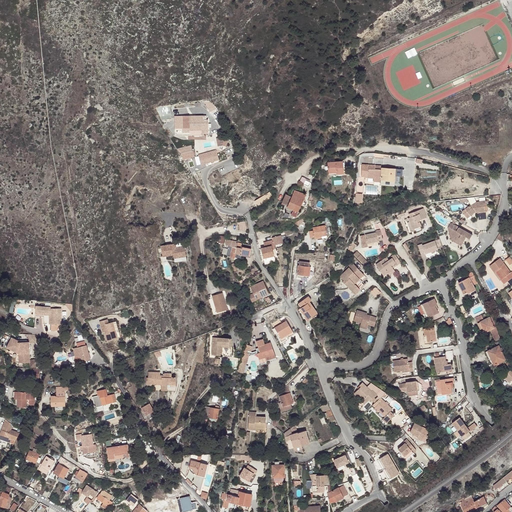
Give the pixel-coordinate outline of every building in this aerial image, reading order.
[(216,106),(213,102),(204,99),(205,102),(209,109),(216,106)] [(171,105),(155,108),(162,119),(172,117),(171,105)] [(182,128),(184,128),(189,128),(189,130),(195,130),(204,130),(208,130),(208,120),(193,120),(189,120),(189,116),(181,116),(182,128)] [(216,149),(198,154),(200,164),(219,159),(216,149)] [(194,156),(193,151),(179,154),(183,159),(194,156)] [(395,168),(381,167),(381,172),(375,171),(375,159),(363,158),(361,161),(360,166),(362,166),(361,177),(364,177),(366,178),(367,179),(373,179),(373,182),(394,184),(395,175),(395,169),(395,168)] [(327,162),(328,173),(336,172),(336,174),(344,173),(343,168),(342,168),(342,166),(343,166),(343,161),(327,162)] [(291,196),(286,194),(282,202),(287,205),(287,206),(293,209),(291,215),(296,217),(301,204),(306,194),(294,189),(291,196)] [(257,205),(273,198),(270,192),(255,200),(257,205)] [(462,212),(466,216),(469,213),(471,215),(475,212),(477,212),(478,213),(486,212),(485,206),(487,206),(486,201),(476,202),(477,205),(474,205),(472,207),(470,206),(462,212)] [(408,218),(409,222),(412,229),(414,229),(421,226),(419,222),(418,223),(418,221),(419,221),(426,218),(423,209),(409,214),(410,217),(408,218)] [(455,224),(453,223),(452,222),(448,229),(452,239),(462,246),(463,244),(454,238),(452,233),(454,229),(452,229),(455,224)] [(473,236),(455,224),(452,229),(454,229),(452,233),(454,238),(463,244),(467,238),(470,240),(473,236)] [(310,238),(314,237),(314,236),(320,235),(321,236),(327,235),(325,225),(313,227),(313,231),(309,231),(310,238)] [(375,233),(365,235),(367,243),(382,240),(380,230),(375,232),(375,233)] [(263,258),(274,255),(272,248),(271,245),(274,244),(283,242),(281,235),(272,237),(273,239),(263,242),(264,247),(261,248),(263,258)] [(241,254),(249,255),(251,248),(250,248),(242,246),(241,246),(240,247),(236,247),(236,245),(237,243),(235,243),(235,241),(226,239),(225,245),(228,245),(226,255),(234,258),(239,260),(241,254)] [(422,243),(422,242),(417,244),(420,252),(425,251),(426,254),(438,249),(434,239),(422,243)] [(170,245),(160,248),(163,258),(173,255),(174,259),(186,255),(184,245),(176,247),(172,248),(170,245)] [(380,259),(375,263),(383,274),(387,271),(388,272),(394,268),(393,266),(400,261),(395,253),(381,262),(380,259)] [(274,255),(263,258),(264,263),(275,261),(274,255)] [(500,258),(490,266),(495,273),(498,270),(503,278),(501,279),(504,284),(511,277),(511,271),(511,272),(500,258)] [(353,284),(363,274),(351,263),(343,270),(344,271),(338,277),(342,281),(341,282),(351,292),(356,287),(353,284)] [(298,265),(297,274),(309,275),(310,267),(298,265)] [(478,283),(472,271),(466,275),(468,278),(460,283),(463,289),(462,290),(464,294),(468,292),(469,294),(476,290),(473,285),(478,283)] [(365,277),(363,274),(353,284),(356,287),(365,277)] [(262,282),(250,288),(253,293),(248,296),(252,302),(256,300),(256,299),(268,293),(262,282)] [(375,298),(381,292),(375,287),(370,292),(375,298)] [(227,309),(223,298),(222,292),(212,296),(217,312),(227,309)] [(309,314),(314,311),(310,306),(312,305),(309,301),(311,300),(308,296),(298,303),(301,307),(300,308),(303,312),(302,312),(308,320),(312,317),(309,314)] [(431,299),(422,304),(428,317),(438,313),(434,306),(431,299)] [(428,317),(422,304),(420,305),(426,318),(428,317)] [(61,308),(51,308),(51,307),(35,307),(35,315),(50,315),(50,324),(51,324),(51,330),(57,330),(60,324),(61,324),(61,308)] [(363,315),(363,313),(355,311),(353,322),(360,323),(360,326),(367,327),(367,325),(374,327),(376,318),(366,315),(363,315)] [(481,315),(475,318),(477,323),(478,323),(480,322),(483,328),(485,332),(491,329),(495,341),(497,340),(501,339),(496,327),(497,327),(492,317),(490,318),(490,317),(484,320),(481,315)] [(99,321),(101,325),(102,324),(104,331),(107,340),(117,338),(113,321),(108,322),(107,318),(99,321)] [(293,331),(287,321),(274,328),(281,338),(293,331)] [(423,329),(424,336),(426,335),(427,342),(436,341),(434,327),(423,329)] [(293,331),(281,338),(280,339),(282,342),(295,334),(293,331)] [(248,334),(241,332),(239,339),(246,341),(248,334)] [(36,359),(29,359),(29,341),(16,341),(16,337),(7,337),(8,351),(15,350),(15,362),(29,362),(30,367),(36,367),(36,359)] [(231,338),(212,337),(211,354),(221,355),(222,347),(230,348),(231,338)] [(264,344),(262,339),(256,341),(258,350),(259,353),(257,353),(259,359),(274,354),(270,342),(264,344)] [(85,345),(78,347),(73,348),(77,362),(90,359),(88,352),(89,352),(86,344),(85,345)] [(246,345),(243,353),(249,354),(249,355),(252,347),(246,345)] [(488,351),(493,361),(494,365),(495,365),(498,363),(506,360),(499,345),(488,351)] [(222,347),(221,355),(230,355),(230,348),(222,347)] [(243,353),(236,372),(243,374),(245,365),(246,366),(249,354),(243,353)] [(274,354),(259,359),(261,366),(267,364),(265,360),(275,357),(274,354)] [(448,366),(447,362),(446,358),(436,359),(438,374),(453,372),(452,365),(449,365),(448,366)] [(394,372),(402,371),(408,370),(408,372),(413,371),(412,363),(408,363),(407,359),(392,361),(394,372)] [(161,384),(161,386),(167,386),(175,387),(176,377),(171,377),(171,368),(163,368),(163,375),(159,375),(160,372),(148,371),(148,378),(146,378),(146,384),(161,384)] [(511,368),(503,376),(509,382),(511,380),(511,368)] [(372,387),(363,380),(354,391),(362,398),(363,397),(365,399),(368,397),(370,398),(375,392),(378,395),(379,395),(383,389),(375,383),(372,387)] [(450,384),(452,384),(453,384),(453,380),(442,381),(444,396),(452,395),(451,387),(450,384)] [(418,392),(416,382),(407,383),(408,393),(418,392)] [(293,402),(287,385),(280,391),(282,395),(279,396),(283,406),(290,403),(291,405),(296,404),(295,401),(293,402)] [(68,387),(57,387),(57,396),(55,396),(51,396),(51,405),(56,405),(56,409),(57,411),(64,411),(65,409),(65,390),(68,390),(68,387)] [(102,406),(102,404),(116,401),(114,394),(108,395),(106,389),(97,391),(98,396),(93,397),(95,408),(102,406)] [(35,404),(35,392),(25,392),(16,392),(16,399),(17,399),(17,404),(22,405),(22,407),(26,407),(27,399),(31,399),(31,404),(35,404)] [(392,407),(379,395),(378,395),(372,403),(374,405),(372,407),(375,410),(377,409),(383,414),(381,416),(385,420),(393,411),(390,409),(392,407)] [(149,404),(141,408),(146,415),(153,411),(149,404)] [(217,418),(219,408),(215,408),(210,407),(205,406),(204,416),(208,417),(217,418)] [(253,416),(256,416),(256,412),(249,411),(248,429),(253,429),(253,416)] [(6,412),(2,417),(8,421),(11,417),(6,412)] [(265,416),(256,416),(253,416),(253,429),(256,429),(256,427),(265,427),(265,416)] [(457,430),(464,424),(459,417),(452,423),(457,430)] [(0,434),(0,438),(14,443),(20,433),(11,430),(12,425),(5,420),(0,434)] [(422,426),(414,422),(409,432),(417,436),(416,439),(425,443),(431,431),(422,427),(422,426)] [(467,428),(464,424),(457,430),(462,436),(469,431),(470,431),(477,426),(474,423),(467,428)] [(297,432),(295,425),(288,430),(290,438),(296,442),(301,446),(302,445),(310,443),(305,430),(297,432)] [(465,441),(470,435),(468,432),(462,438),(465,441)] [(80,435),(77,435),(77,439),(81,439),(82,446),(93,445),(92,434),(80,435)] [(296,442),(290,438),(291,441),(294,448),(301,446),(296,442)] [(416,451),(406,441),(397,450),(408,459),(416,451)] [(115,460),(114,458),(114,453),(128,451),(127,444),(118,445),(116,446),(106,447),(108,461),(115,460)] [(36,453),(37,450),(33,448),(32,451),(29,450),(24,462),(28,463),(29,465),(30,465),(31,464),(32,461),(36,462),(39,454),(36,453)] [(388,454),(380,459),(392,479),(400,474),(388,454)] [(64,463),(67,459),(61,455),(58,460),(64,464),(64,463)] [(332,460),(335,468),(347,463),(343,455),(332,460)] [(54,461),(46,456),(42,464),(49,469),(54,461)] [(208,464),(191,460),(189,468),(194,469),(193,471),(198,473),(197,475),(204,477),(208,464)] [(74,472),(76,468),(77,466),(70,461),(67,465),(67,466),(69,468),(70,467),(71,468),(70,470),(74,472)] [(272,477),(273,477),(283,477),(284,476),(283,464),(282,464),(282,461),(273,461),(273,465),(272,465),(272,477)] [(68,469),(59,463),(54,472),(63,477),(68,469)] [(246,469),(254,474),(255,474),(257,471),(248,465),(246,469)] [(82,482),(87,473),(79,467),(77,466),(76,468),(79,470),(78,471),(77,470),(75,474),(76,475),(80,478),(79,480),(82,482)] [(246,469),(244,468),(240,476),(249,482),(254,474),(246,469)] [(511,482),(511,470),(493,486),(499,493),(509,485),(511,482)] [(316,473),(309,474),(312,482),(316,482),(316,486),(324,485),(324,483),(328,482),(328,475),(323,475),(316,475),(316,473)] [(316,482),(312,482),(312,491),(324,491),(324,485),(316,486),(316,482)] [(95,491),(86,485),(82,493),(85,495),(86,492),(89,494),(92,496),(95,491)] [(328,497),(329,503),(334,501),(335,502),(344,497),(343,497),(348,494),(343,485),(339,488),(338,487),(329,492),(328,491),(328,492),(327,494),(327,495),(328,497)] [(42,495),(47,497),(51,492),(45,489),(42,495)] [(238,496),(237,503),(249,506),(252,494),(231,489),(230,495),(238,496)] [(112,496),(102,490),(97,498),(103,502),(101,506),(106,508),(108,505),(110,501),(109,500),(112,496)] [(0,505),(5,507),(9,496),(9,495),(1,491),(0,492),(0,496),(0,497),(0,505)] [(229,501),(237,503),(238,496),(230,495),(226,494),(224,493),(222,493),(221,498),(224,499),(223,507),(228,508),(229,501)] [(484,498),(488,495),(487,493),(484,497),(474,502),(472,496),(459,503),(463,511),(469,509),(471,508),(472,510),(487,503),(484,498)] [(138,499),(131,494),(126,501),(133,506),(138,499)] [(185,506),(185,511),(199,508),(199,504),(197,505),(196,501),(191,502),(190,497),(186,498),(187,506),(185,506)] [(497,505),(503,511),(504,511),(509,511),(511,511),(508,507),(510,506),(505,499),(497,505)]
